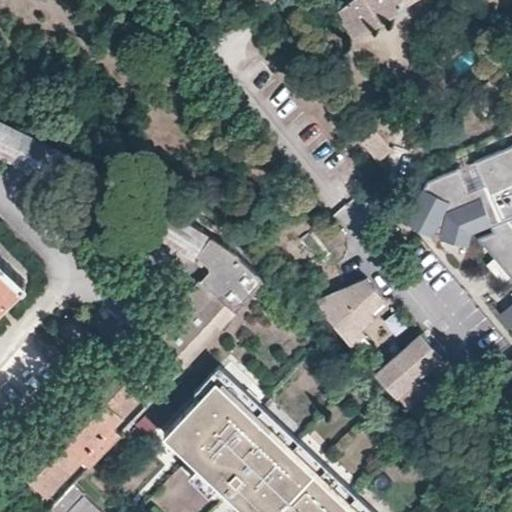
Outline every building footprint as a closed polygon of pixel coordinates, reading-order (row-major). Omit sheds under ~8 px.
[(327,17),(340,6),(334,0),(319,0),(304,13),(316,26),(327,17)] [(347,0),(340,6),(358,28),(406,0),(347,0)] [(508,38),(493,42),(496,50),(497,53),(511,48),(508,38)] [(502,69),(471,96),(484,112),(509,91),(502,69)] [(75,159),(0,124),(0,156),(62,185),(75,159)] [(358,138),(377,159),(392,145),(374,125),(358,138)] [(406,220),(433,234),(438,230),(441,231),(440,235),(471,242),(474,230),(492,222),(495,227),(479,234),(511,272),(511,301),(502,309),(511,321),(511,355),(511,356),(511,357),(511,142),(475,159),(484,182),(469,188),(459,165),(428,179),(406,220)] [(200,236),(157,211),(144,235),(187,259),(200,236)] [(207,271),(203,276),(146,336),(179,367),(252,290),(261,280),(205,239),(191,259),(207,271)] [(0,318),(27,292),(0,265),(0,318)] [(319,296),(350,340),(363,330),(360,325),(373,314),(369,309),(385,296),(367,277),(319,296)] [(397,390),(408,403),(438,376),(427,364),(438,354),(417,330),(374,369),(393,392),(397,390)] [(49,490),(146,392),(119,365),(23,464),(49,490)] [(378,511),(223,367),(214,376),(359,511),(378,511)] [(359,511),(214,376),(162,432),(247,511),(359,511)] [(60,511),(107,511),(75,481),(52,504),(60,511)] [(511,511),(511,502),(510,501),(500,511),(511,511)]
